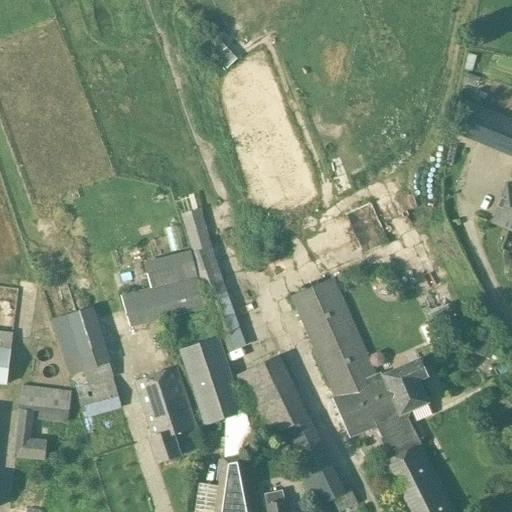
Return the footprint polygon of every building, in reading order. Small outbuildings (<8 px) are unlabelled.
[(511,120),(494,113),(481,144),(511,157),(511,120)] [(491,224),(511,232),(511,188),(509,187),(491,224)] [(351,489),(344,492),(310,420),(280,357),(254,369),(212,248),(201,210),(182,216),(193,256),(235,378),(234,379),(261,434),(275,427),(279,435),(316,510),(333,501),(338,511),(341,511),(358,504),(351,489)] [(206,311),(192,258),(145,269),(149,290),(120,297),(129,330),(206,311)] [(350,440),(376,429),(392,459),(379,466),(401,511),(455,511),(421,444),(421,445),(405,415),(428,405),(419,383),(427,379),(420,362),(381,378),(381,377),(377,379),(334,279),(291,299),(335,398),(332,400),(350,440)] [(52,322),(69,378),(112,364),(94,308),(52,322)] [(0,386),(7,387),(14,334),(0,332),(0,386)] [(244,414),(219,338),(179,352),(205,428),(244,414)] [(180,457),(173,437),(197,429),(176,368),(133,382),(152,439),(149,440),(158,465),(180,457)] [(113,378),(75,389),(84,420),(122,409),(113,378)] [(13,458),(45,461),(47,440),(31,439),(34,412),(38,412),(37,421),(68,424),(72,391),(19,386),(17,410),(18,410),(13,458)] [(254,511),(243,454),(239,455),(237,445),(224,448),(224,458),(221,458),(214,511),(254,511)] [(287,511),(285,501),(284,501),(282,491),(264,495),(267,505),(266,505),(267,511),(287,511)]
